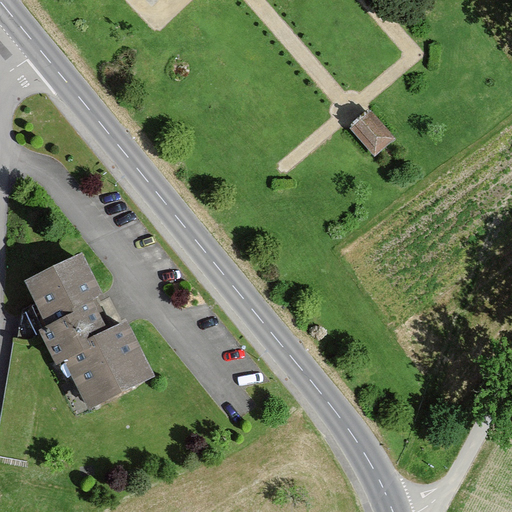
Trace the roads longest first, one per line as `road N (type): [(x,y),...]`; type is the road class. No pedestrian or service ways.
road 1 (tertiary): [(393,511),(340,420),(40,51)]
road 2 (unclassified): [(419,511),(445,493),(511,380)]
